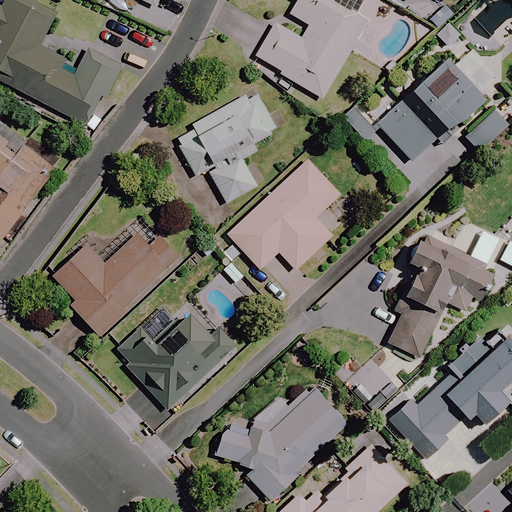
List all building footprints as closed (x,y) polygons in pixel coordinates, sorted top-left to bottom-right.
[(59,16),(28,0),(0,0),(0,81),(86,126),(102,96),(105,98),(122,66),(77,42),(68,60),(43,47),(59,16)] [(292,0),(296,2),(288,15),(310,26),(302,39),(276,24),(257,57),(284,73),(282,75),(323,99),(368,22),(354,14),(362,0),(292,0)] [(485,100),(451,61),(379,124),(413,163),(485,100)] [(278,131),(256,91),(193,126),(196,130),(177,141),(197,177),(208,171),(227,204),(257,187),(242,160),(257,152),(253,144),(278,131)] [(508,125),(493,109),(465,137),(480,152),(508,125)] [(0,243),(6,235),(14,241),(30,220),(24,216),(57,172),(22,146),(0,129),(0,243)] [(341,196),(308,161),(228,235),(261,270),(279,252),(296,271),(333,237),(316,219),(341,196)] [(181,254),(149,223),(111,261),(92,241),(55,279),(77,300),(71,306),(101,335),(181,254)] [(496,273),(426,234),(410,263),(423,270),(399,314),(404,317),(389,343),(420,359),(449,304),(465,312),(473,296),(481,301),(496,273)] [(511,243),(502,264),(511,268),(511,243)] [(131,364),(127,367),(171,411),(239,345),(222,328),(215,335),(193,313),(159,346),(142,328),(118,351),(131,364)] [(503,395),(511,386),(511,337),(445,400),(472,429),(476,425),(485,434),(511,409),(511,403),(504,396),(503,395)] [(261,443),(226,432),(215,466),(248,477),(270,501),(295,478),(293,475),(350,422),(319,388),(261,443)] [(460,421),(435,394),(420,409),(413,402),(393,422),(429,460),(450,440),(446,435),(460,421)] [(378,511),(408,484),(371,445),(345,469),(310,504),(300,494),(280,511),(378,511)]
